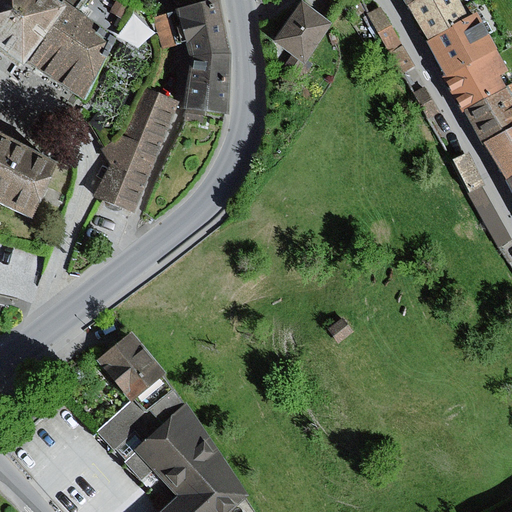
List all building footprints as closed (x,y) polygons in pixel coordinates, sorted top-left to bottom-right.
[(0,0),(0,75),(9,81),(19,66),(78,106),(112,45),(74,21),(87,1),(86,0),(0,0)] [(395,0),(402,10),(419,0),(395,0)] [(419,0),(402,10),(423,46),(466,21),(454,0),(419,0)] [(215,3),(170,16),(185,63),(226,59),(215,3)] [(331,27),(298,4),(271,45),(290,58),(282,69),(296,78),(331,27)] [(379,9),(366,16),(386,53),(399,46),(379,9)] [(466,21),(423,46),(422,47),(441,81),(493,54),(474,16),(466,21)] [(163,18),(150,22),(158,54),(171,51),(163,18)] [(401,49),(388,56),(400,76),(413,69),(401,49)] [(493,54),(441,81),(438,82),(458,117),(460,116),(501,90),(496,80),(506,75),(493,54)] [(226,59),(185,63),(180,116),(183,117),(203,118),(224,120),(226,59)] [(460,116),(478,149),(511,130),(511,85),(501,90),(460,116)] [(423,89),(412,94),(425,120),(436,115),(423,89)] [(174,106),(142,92),(118,140),(99,152),(109,169),(92,201),(131,215),(174,106)] [(511,130),(478,149),(502,184),(511,178),(511,130)] [(0,213),(23,225),(54,165),(0,137),(0,213)] [(483,187),(466,156),(449,164),(466,196),(480,189),(483,187)] [(511,178),(502,184),(511,203),(511,178)] [(480,189),(466,196),(495,249),(510,242),(480,189)] [(342,321),(326,332),(336,345),(351,333),(342,321)] [(130,338),(99,361),(126,406),(160,377),(130,338)] [(77,368),(68,376),(76,384),(85,377),(81,373),(77,368)] [(173,501),(161,511),(230,511),(245,499),(160,377),(126,406),(95,434),(112,452),(134,433),(139,438),(144,444),(122,465),(139,485),(151,474),(173,501)]
